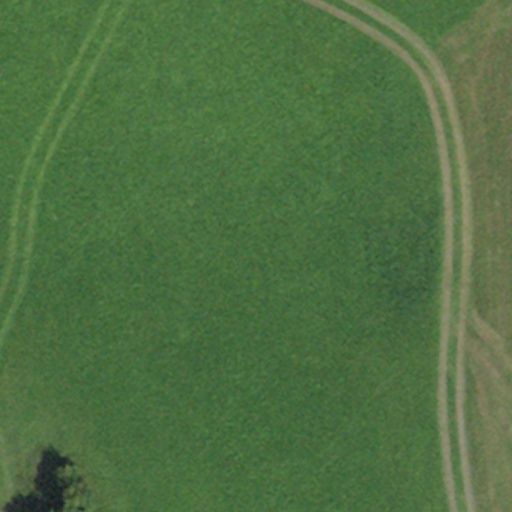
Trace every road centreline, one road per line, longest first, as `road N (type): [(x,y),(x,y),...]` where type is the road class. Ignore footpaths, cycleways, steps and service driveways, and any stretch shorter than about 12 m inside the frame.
road 1 (track): [(463,511),(448,433),(454,142),(430,64),(397,28),(332,0)]
road 2 (track): [(73,0),(46,173),(0,323)]
